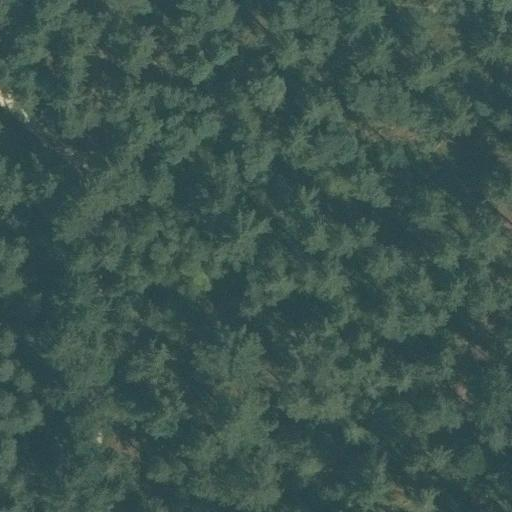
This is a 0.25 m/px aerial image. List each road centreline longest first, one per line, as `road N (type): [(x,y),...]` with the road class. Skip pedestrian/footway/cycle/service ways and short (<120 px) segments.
road 1 (unknown): [(73,511),(66,143),(101,0)]
road 2 (track): [(452,511),(511,320)]
